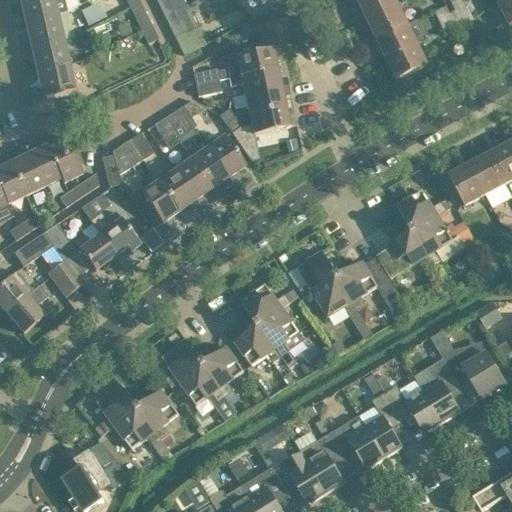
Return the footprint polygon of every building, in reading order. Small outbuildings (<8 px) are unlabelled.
[(19,0),(25,23),(56,16),(68,12),(79,6),(77,0),(19,0)] [(132,0),(128,2),(138,24),(147,19),(138,0),(132,0)] [(155,0),(164,16),(172,12),(166,0),(155,0)] [(357,0),(367,20),(399,5),(396,0),(357,0)] [(442,0),(430,0),(431,1),(432,1),(437,12),(446,7),(442,0)] [(458,17),(455,18),(459,26),(469,22),(462,8),(466,7),(462,0),(461,0),(452,5),(458,17)] [(511,0),(500,6),(510,28),(511,26),(511,0)] [(102,3),(83,9),(88,23),(106,18),(102,3)] [(367,20),(377,40),(409,25),(399,5),(367,20)] [(31,48),(62,40),(74,38),(68,12),(56,16),(25,23),(31,48)] [(172,12),(164,16),(183,56),(206,44),(197,28),(191,31),(183,16),(176,19),(172,12)] [(446,22),(450,31),(459,26),(455,18),(446,22)] [(147,19),(138,24),(148,45),(158,40),(147,19)] [(469,22),(459,26),(464,36),(473,32),(469,22)] [(377,40),(387,61),(418,46),(409,25),(377,40)] [(459,26),(450,31),(455,41),(464,36),(459,26)] [(31,48),(36,72),(67,65),(62,40),(31,48)] [(225,66),(229,80),(276,69),(274,57),(281,55),(277,41),(262,44),(263,51),(236,57),(237,64),(225,66)] [(418,46),(387,61),(397,82),(429,67),(418,46)] [(67,65),(36,72),(42,97),(73,90),(67,65)] [(242,85),(245,97),(288,87),(283,68),(276,69),(229,80),(231,88),(242,85)] [(194,75),(193,75),(195,87),(219,82),(217,72),(216,70),(212,71),(194,75)] [(221,93),(219,82),(195,87),(198,98),(221,93)] [(239,116),(233,117),(235,120),(249,116),(285,108),(282,97),(289,96),(288,87),(245,97),(247,108),(237,110),(239,116)] [(192,102),(174,113),(186,134),(196,128),(191,119),(206,110),(192,102)] [(235,120),(225,126),(231,135),(241,128),(251,126),(253,136),(296,127),(294,118),(287,120),(285,108),(249,116),(235,120)] [(219,118),(225,126),(235,120),(233,117),(229,111),(219,118)] [(174,113),(164,120),(172,133),(177,140),(186,134),(174,113)] [(164,120),(154,126),(162,139),(172,133),(164,120)] [(140,135),(130,141),(143,161),(153,155),(140,135)] [(64,137),(46,146),(62,179),(61,179),(63,185),(83,175),(75,159),(79,157),(74,146),(69,148),(64,137)] [(224,138),(207,149),(232,186),(239,181),(235,175),(245,168),(224,138)] [(296,139),(286,142),(288,152),(299,150),(296,139)] [(112,152),(113,155),(118,176),(132,168),(143,161),(130,141),(120,147),(112,152)] [(32,145),(24,149),(44,188),(61,179),(62,179),(46,146),(35,152),(32,145)] [(511,148),(510,145),(490,155),(506,186),(511,182),(511,148)] [(20,159),(10,164),(26,197),(44,188),(24,149),(17,152),(20,159)] [(207,149),(190,160),(211,191),(221,184),(225,190),(232,186),(207,149)] [(120,185),(118,176),(113,155),(102,159),(109,188),(120,185)] [(470,166),(486,197),(491,206),(511,195),(506,186),(490,155),(470,166)] [(190,160),(174,171),(199,208),(206,203),(202,197),(211,191),(190,160)] [(0,189),(8,206),(26,197),(10,164),(0,168),(0,189)] [(486,197),(470,166),(449,177),(465,208),(486,197)] [(157,172),(152,175),(178,213),(188,207),(192,213),(199,208),(174,171),(164,178),(160,172),(157,172)] [(95,175),(86,181),(91,192),(98,187),(95,175)] [(178,213),(152,175),(148,178),(146,182),(150,188),(135,198),(155,229),(178,213)] [(86,181),(68,193),(75,203),(91,192),(86,181)] [(398,208),(411,230),(416,231),(447,212),(447,213),(452,210),(447,201),(433,209),(423,192),(398,208)] [(75,203),(68,193),(59,199),(66,209),(75,203)] [(411,230),(410,234),(415,235),(434,266),(443,261),(437,252),(454,242),(455,244),(461,241),(466,250),(476,244),(464,223),(455,228),(452,224),(445,229),(441,221),(449,216),(447,213),(447,212),(416,231),(411,230)] [(90,222),(92,225),(100,236),(116,257),(127,249),(130,253),(140,246),(137,241),(137,242),(116,213),(105,221),(100,215),(90,222)] [(35,215),(26,221),(33,231),(42,225),(35,215)] [(26,221),(18,226),(25,237),(33,231),(26,221)] [(100,236),(92,225),(81,233),(84,237),(74,244),(95,273),(116,257),(100,236)] [(25,237),(18,226),(9,232),(16,242),(25,237)] [(52,248),(63,263),(64,263),(77,254),(56,226),(42,236),(52,248)] [(511,235),(508,228),(503,231),(511,246),(511,235)] [(511,250),(511,246),(503,231),(498,234),(509,252),(511,250)] [(390,251),(377,259),(391,280),(404,272),(404,273),(421,262),(426,271),(433,283),(441,277),(434,266),(415,235),(410,234),(388,247),(390,251)] [(23,268),(52,248),(42,236),(14,254),(23,268)] [(305,300),(314,294),(336,281),(337,276),(323,254),(298,269),(308,286),(299,291),(305,300)] [(284,255),(279,259),(282,264),(288,260),(284,255)] [(363,263),(341,277),(340,282),(358,313),(367,307),(362,298),(377,289),(398,322),(412,314),(391,280),(377,259),(365,266),(363,263)] [(64,263),(63,263),(47,275),(65,299),(81,287),(64,263)] [(488,266),(479,272),(485,283),(495,278),(488,266)] [(0,286),(0,308),(6,316),(27,298),(19,289),(25,283),(16,273),(0,286)] [(336,281),(314,294),(329,319),(345,309),(356,327),(365,322),(358,313),(340,282),(341,277),(337,276),(336,281)] [(242,303),(257,324),(262,325),(282,310),(283,311),(291,305),(290,305),(285,297),(278,302),(266,286),(242,303)] [(27,298),(6,316),(23,335),(50,313),(42,303),(47,298),(38,287),(27,298)] [(293,291),(285,297),(290,305),(291,305),(299,300),(293,291)] [(475,314),(486,331),(502,320),(492,304),(475,314)] [(257,324),(256,328),(261,329),(289,368),(296,363),(284,345),(299,334),(283,311),(282,310),(262,325),(257,324)] [(261,329),(256,328),(235,343),(253,367),(268,356),(281,374),(289,368),(261,329)] [(444,333),(432,340),(437,349),(450,342),(444,333)] [(176,334),(169,340),(176,350),(184,345),(176,334)] [(511,344),(510,341),(497,349),(511,371),(511,370),(511,344)] [(172,389),(180,383),(201,368),(202,363),(187,342),(184,345),(176,350),(163,359),(174,375),(166,381),(172,389)] [(324,368),(330,364),(332,356),(328,347),(322,350),(320,361),(324,368)] [(227,349),(206,364),(205,369),(227,398),(232,406),(238,402),(238,398),(234,393),(229,384),(244,373),(227,349)] [(443,360),(445,364),(461,389),(471,383),(482,401),(506,387),(496,369),(486,354),(460,363),(452,350),(441,357),(443,360)] [(430,389),(423,393),(443,425),(461,414),(461,413),(460,413),(449,396),(461,389),(445,364),(443,360),(428,369),(430,389)] [(201,368),(180,383),(197,407),(213,396),(218,404),(227,398),(205,369),(206,364),(202,363),(201,368)] [(304,364),(298,368),(304,376),(309,372),(304,364)] [(291,372),(283,378),(289,387),(298,381),(291,372)] [(371,377),(365,381),(374,395),(381,391),(371,377)] [(385,378),(377,383),(385,395),(393,390),(385,378)] [(107,434),(115,428),(136,412),(137,407),(121,387),(98,404),(110,420),(101,427),(107,434)] [(393,390),(385,395),(403,425),(414,418),(424,433),(427,431),(429,433),(443,425),(423,393),(407,403),(397,388),(393,390)] [(161,392),(141,408),(140,414),(167,450),(173,445),(174,442),(170,436),(164,428),(180,416),(161,392)] [(359,418),(365,429),(385,460),(403,449),(403,448),(402,449),(391,432),(403,425),(385,395),(377,400),(372,403),(375,408),(359,418)] [(326,415),(328,409),(324,403),(315,409),(321,418),(326,415)] [(136,412),(115,428),(133,451),(148,439),(154,448),(165,462),(173,457),(167,450),(140,414),(141,408),(137,407),(136,412)] [(342,428),(330,436),(345,461),(357,453),(366,468),(369,466),(371,469),(385,460),(365,429),(359,418),(342,428)] [(101,427),(96,430),(102,438),(107,434),(101,427)] [(284,427),(272,433),(256,442),(264,455),(291,440),(284,427)] [(330,436),(301,453),(327,495),(345,484),(344,484),(333,467),(345,461),(330,436)] [(81,469),(64,480),(83,511),(89,511),(102,504),(104,503),(99,494),(111,487),(114,491),(132,480),(102,444),(89,451),(91,454),(77,463),(81,469)] [(301,452),(271,470),(287,496),(298,489),(308,504),(311,501),(313,504),(327,495),(301,453),(301,452)] [(271,470),(242,488),(257,511),(280,511),(275,503),(287,496),(271,470)] [(511,475),(473,499),(481,511),(483,511),(507,498),(511,505),(511,475)] [(257,511),(242,488),(226,498),(222,492),(210,500),(199,482),(185,491),(198,511),(212,503),(217,511),(257,511)]
